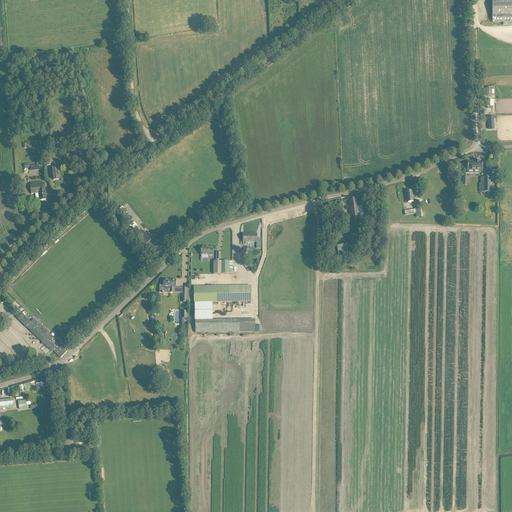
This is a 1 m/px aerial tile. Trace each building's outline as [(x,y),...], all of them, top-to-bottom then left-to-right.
[(511,0),(492,0),(492,22),(503,22),(503,25),(511,24),(511,0)] [(486,116),(486,119),(488,119),(488,129),(493,128),(493,118),(495,118),(495,116),(486,116)] [(465,170),(480,170),(480,161),(478,161),(472,161),(465,161),(465,170)] [(58,174),(57,164),(52,165),(53,180),(59,179),(59,178),(60,177),(60,174),(58,174)] [(479,177),(479,182),(479,192),(490,192),(490,177),(479,177)] [(30,183),(31,189),(31,194),(35,193),(36,198),(39,198),(39,200),(47,200),(45,184),(41,184),(41,182),(30,183)] [(347,217),(348,222),(348,226),(365,224),(362,205),(358,206),(357,198),(348,199),(349,207),(348,207),(350,216),(347,217)] [(405,211),(405,215),(418,213),(417,208),(420,207),(419,200),(414,201),(415,209),(405,211)] [(147,250),(153,245),(145,235),(143,234),(140,233),(138,233),(134,235),(147,250)] [(243,234),(243,239),(243,242),(260,242),(260,238),(257,238),(257,234),(243,234)] [(347,245),(337,246),(339,261),(349,259),(347,245)] [(201,248),(200,248),(200,251),(201,251),(201,255),(208,255),(208,256),(214,256),(213,248),(209,248),(209,247),(201,247),(201,248)] [(214,261),(214,274),(233,274),(233,261),(214,261)] [(176,280),(164,279),(163,285),(161,285),(161,292),(164,292),(164,293),(165,293),(174,293),(174,288),(175,288),(176,280)] [(251,286),(229,286),(194,287),(194,303),(252,302),(251,286)] [(17,318),(52,352),(53,350),(61,358),(67,351),(34,319),(31,322),(22,313),(17,318)] [(0,400),(0,408),(14,407),(13,399),(0,400)] [(19,409),(28,408),(27,400),(18,401),(19,409)]
